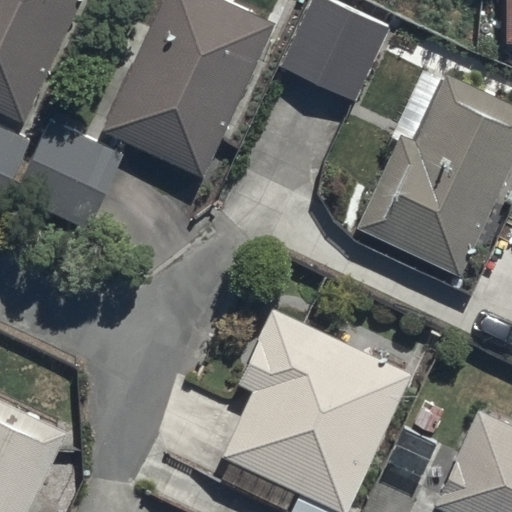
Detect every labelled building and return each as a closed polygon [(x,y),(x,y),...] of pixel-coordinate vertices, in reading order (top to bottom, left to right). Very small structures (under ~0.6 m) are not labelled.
[(82,0),(0,0),(0,118),(23,129),(82,0)] [(200,0),(166,0),(99,136),(200,185),(273,36),(200,0)] [(314,3),(281,66),(356,106),(390,43),(314,3)] [(416,150),(401,143),(361,232),(464,279),(511,171),(511,105),(449,77),(416,150)] [(125,160),(45,126),(14,198),(94,232),(125,160)] [(0,130),(0,208),(30,144),(0,130)] [(352,511),(412,379),(274,316),(237,397),(182,372),(150,440),(225,474),(218,489),(269,511),(352,511)] [(0,511),(31,511),(66,441),(0,408),(0,511)] [(511,511),(511,435),(475,418),(433,508),(440,511),(511,511)]
